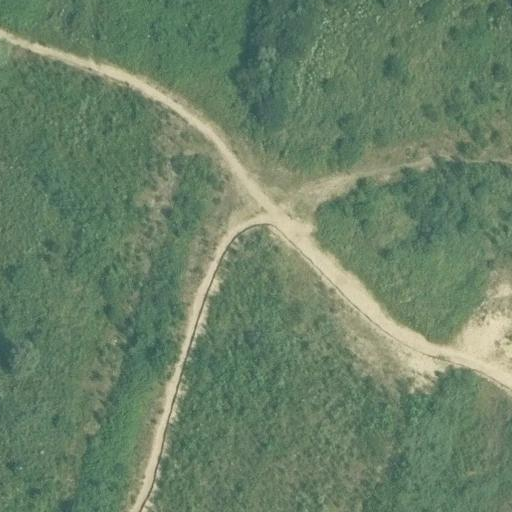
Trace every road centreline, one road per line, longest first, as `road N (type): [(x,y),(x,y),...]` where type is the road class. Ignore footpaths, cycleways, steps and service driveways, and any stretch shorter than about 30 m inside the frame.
road 1 (residential): [(67,511),(191,103),(253,180)]
road 2 (residential): [(253,180),(484,0)]
road 3 (residential): [(253,180),(422,391)]
